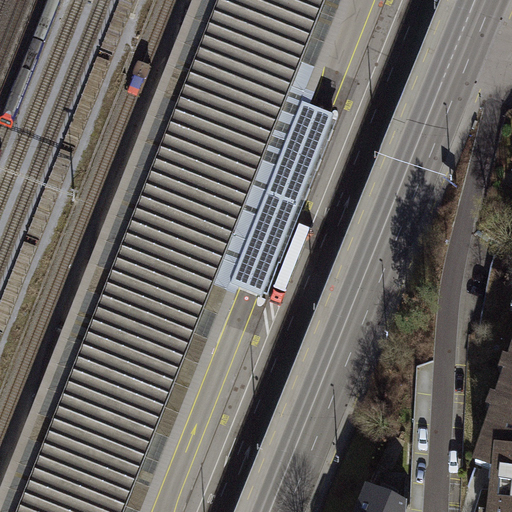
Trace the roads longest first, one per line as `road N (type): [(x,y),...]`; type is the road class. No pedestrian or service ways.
road 1 (primary): [(271,511),(466,40)]
road 2 (residential): [(507,55),(448,278),(437,511)]
